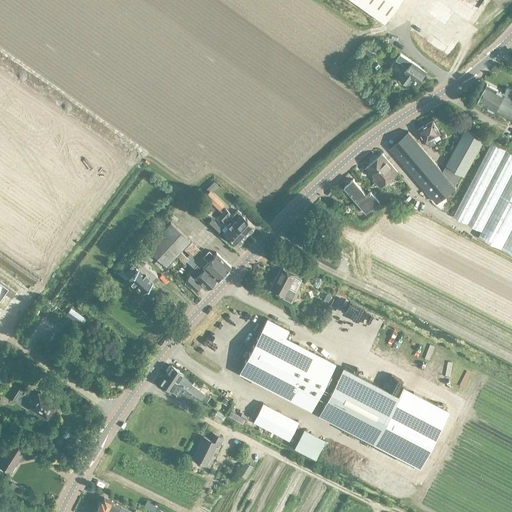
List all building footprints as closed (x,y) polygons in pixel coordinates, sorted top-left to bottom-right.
[(354,0),(385,22),(388,18),(401,0),(354,0)] [(374,49),(367,45),(363,52),(369,56),(374,49)] [(396,59),(400,62),(408,67),(400,78),(402,79),(401,80),(402,82),(403,83),(405,83),(406,82),(408,83),(412,78),(418,82),(426,72),(404,56),(400,53),(396,59)] [(486,84),(478,100),(496,109),(498,106),(508,111),(510,108),(511,109),(511,99),(511,91),(507,89),(505,93),(486,84)] [(429,146),(434,144),(436,142),(433,138),(440,134),(432,121),(418,130),(426,143),(427,142),(429,146)] [(484,139),(466,129),(446,164),(461,173),(464,174),(484,139)] [(437,202),(456,187),(408,131),(390,148),(437,202)] [(511,152),(492,142),(453,216),(482,230),(479,236),(511,252),(511,152)] [(380,187),(398,172),(382,153),(365,167),(375,178),(373,179),(380,187)] [(373,206),(375,209),(376,209),(382,204),(381,203),(376,196),(371,191),(367,194),(353,179),(344,186),(345,186),(341,190),(347,197),(351,194),(366,212),(373,206)] [(225,204),(210,190),(204,196),(219,210),(225,204)] [(381,193),(376,196),(381,203),(386,199),(381,193)] [(229,237),(236,244),(245,235),(231,221),(226,217),(222,213),(218,217),(225,224),(221,229),(230,237),(229,237)] [(245,235),(254,225),(246,219),(240,214),(235,219),(234,218),(231,221),(245,235)] [(206,224),(216,233),(221,228),(211,218),(206,224)] [(175,255),(179,258),(183,254),(180,250),(190,240),(170,221),(146,247),(165,265),(175,255)] [(199,249),(192,242),(184,249),(192,257),(199,249)] [(208,261),(202,266),(216,279),(217,280),(231,266),(216,252),(214,255),(209,250),(203,256),(208,261)] [(321,250),(316,259),(335,268),(340,259),(321,250)] [(184,263),(188,258),(183,254),(179,258),(184,263)] [(216,279),(202,266),(198,263),(193,268),(199,273),(195,276),(196,277),(194,279),(190,274),(184,280),(186,282),(195,290),(200,285),(200,284),(202,283),(207,288),(208,287),(210,287),(212,285),(212,283),(216,279)] [(139,267),(125,281),(139,295),(153,281),(139,267)] [(270,289),(283,296),(282,298),(290,301),(295,291),(289,288),(295,276),(300,278),(303,272),(293,267),(290,272),(281,268),(270,289)] [(0,295),(3,292),(11,297),(15,291),(7,286),(0,280),(0,295)] [(267,318),(239,372),(311,410),(335,363),(285,336),(288,330),(267,318)] [(165,375),(196,395),(201,399),(205,393),(191,384),(193,381),(183,374),(184,374),(172,365),(165,375)] [(344,368),(320,414),(417,465),(446,409),(402,386),(398,395),(344,368)] [(159,383),(176,394),(175,395),(189,404),(196,395),(165,375),(159,383)] [(46,415),(50,409),(52,411),(55,405),(53,404),(54,403),(36,392),(34,395),(32,393),(31,394),(25,390),(24,391),(19,388),(12,399),(27,409),(30,405),(46,415)] [(253,421),(289,440),(298,421),(263,403),(253,421)] [(231,409),(229,413),(244,421),(246,417),(231,409)] [(294,447),(315,458),(325,439),(304,428),(294,447)] [(192,459),(206,465),(217,444),(220,445),(224,437),(214,433),(211,439),(203,436),(192,459)] [(0,465),(11,472),(15,466),(25,449),(12,440),(0,459),(0,465)] [(246,476),(254,465),(245,459),(238,471),(246,476)] [(97,509),(102,511),(117,511),(118,510),(121,511),(131,511),(132,511),(105,497),(102,501),(101,501),(97,509)] [(154,511),(157,505),(146,500),(143,505),(154,511)]
